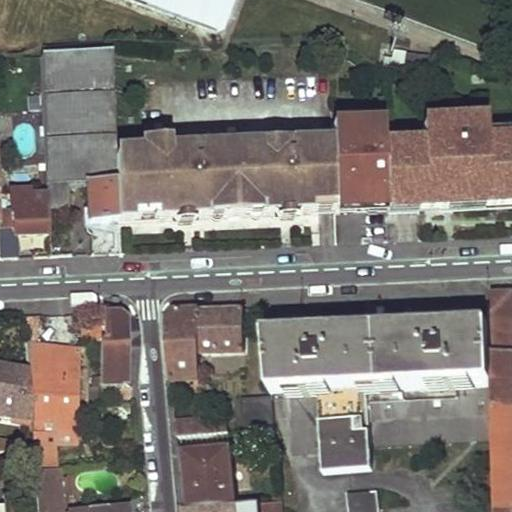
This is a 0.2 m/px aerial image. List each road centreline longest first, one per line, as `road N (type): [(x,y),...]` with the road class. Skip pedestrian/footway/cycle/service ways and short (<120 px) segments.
road 1 (residential): [(148,285),(511,267)]
road 2 (residential): [(148,285),(166,511)]
road 3 (residential): [(0,291),(148,285)]
